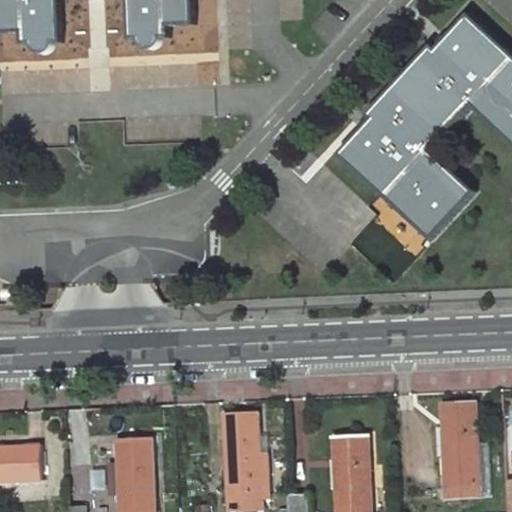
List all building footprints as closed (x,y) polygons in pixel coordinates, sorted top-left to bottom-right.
[(0,0),(0,26),(0,33),(26,32),(26,43),(34,43),(34,46),(36,50),(40,53),(45,54),(50,52),(54,49),(55,45),(55,42),(63,42),(60,0),(131,0),(133,39),(141,38),(142,43),(147,48),(152,49),(158,48),(162,43),(163,38),(170,37),(170,25),(195,24),(194,0),(0,0)] [(511,55),(470,18),(449,41),(439,52),(434,48),(371,116),(376,120),(344,156),(393,200),(434,238),(476,192),(431,152),(474,105),(511,139),(511,55)] [(488,504),(485,449),(476,449),(475,405),(439,406),(440,429),(449,429),(449,458),(441,459),(443,506),(488,504)] [(269,454),(262,454),(260,413),(224,415),(225,436),(233,435),(234,456),(226,456),(229,511),(265,509),(264,498),(271,498),(269,454)] [(449,458),(449,429),(440,429),(441,459),(449,458)] [(233,435),(225,436),(226,456),(234,456),(233,435)] [(373,511),(370,435),(336,437),(337,459),(345,459),(346,489),(338,489),(339,511),(373,511)] [(155,511),(153,441),(118,443),(119,465),(113,466),(114,495),(120,494),(120,511),(155,511)] [(40,448),(0,450),(0,484),(41,483),(40,448)] [(337,459),(338,489),(346,489),(345,459),(337,459)] [(511,511),(511,483),(502,484),(503,511),(511,511)] [(308,511),(308,493),(291,494),(291,511),(308,511)]
